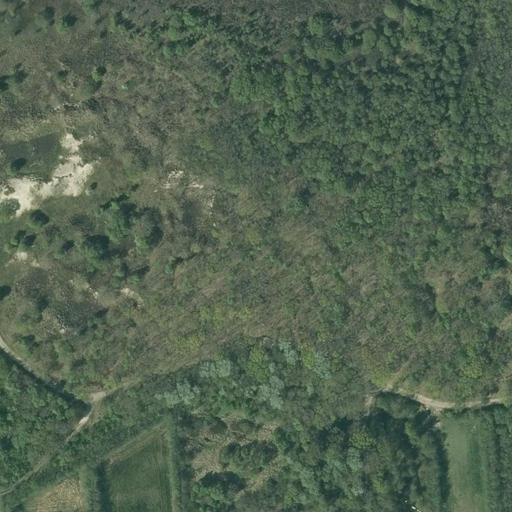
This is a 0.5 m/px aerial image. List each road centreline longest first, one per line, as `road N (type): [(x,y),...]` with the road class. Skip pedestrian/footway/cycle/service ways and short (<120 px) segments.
road 1 (track): [(0,352),(54,385),(90,395),(168,366),(284,339),(313,344),(373,381)]
road 2 (track): [(373,381),(433,404),(511,400)]
road 3 (track): [(370,511),(373,381)]
